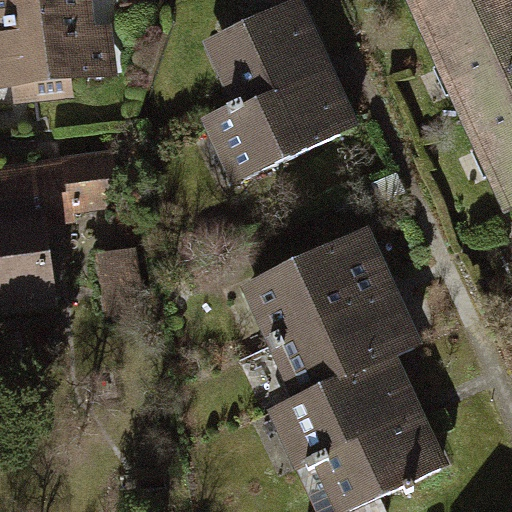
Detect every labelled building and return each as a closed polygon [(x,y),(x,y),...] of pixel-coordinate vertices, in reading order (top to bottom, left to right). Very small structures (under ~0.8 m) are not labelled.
[(0,0),(0,94),(117,76),(110,28),(98,29),(92,0),(0,0)] [(511,0),(410,0),(408,1),(505,219),(511,215),(511,0)] [(290,7),(191,46),(241,174),(341,136),(290,7)] [(38,166),(0,172),(0,311),(57,303),(46,223),(72,220),(71,209),(118,203),(113,161),(67,162),(67,165),(38,169),(38,166)] [(368,243),(237,303),(333,511),(360,511),(469,463),(368,243)] [(134,253),(98,257),(104,297),(83,299),(85,324),(113,321),(113,323),(134,321),(131,293),(140,293),(134,253)]
